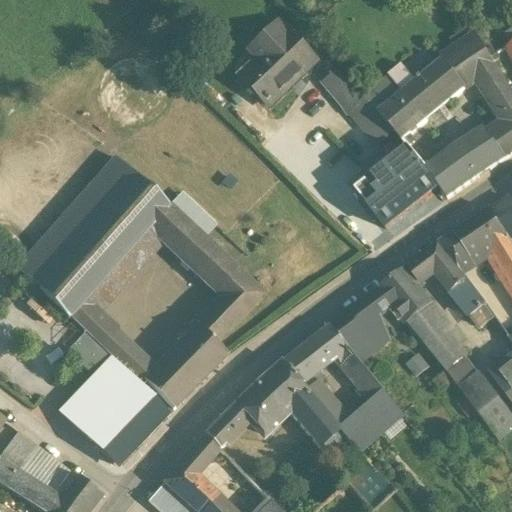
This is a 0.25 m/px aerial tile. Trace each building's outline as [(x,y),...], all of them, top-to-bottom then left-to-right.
[(313,62),(277,24),(261,39),(268,47),(238,76),(270,109),(290,90),(290,84),(313,62)] [(490,58),(479,41),(459,55),(476,82),(496,69),(490,58)] [(511,44),(503,50),(511,65),(511,44)] [(459,55),(445,63),(443,62),(437,67),(424,53),(402,71),(438,113),(476,82),(459,55)] [(511,155),(511,93),(496,69),(476,82),(504,125),(489,136),(505,160),(511,155)] [(391,80),(426,122),(438,113),(402,71),(391,80)] [(379,116),(366,100),(345,75),(324,93),(347,119),(355,112),(367,126),(379,116)] [(437,150),(419,128),(426,122),(391,80),(366,100),(379,116),(426,170),(436,163),(434,160),(435,160),(430,155),(437,150)] [(489,136),(461,155),(478,178),(505,160),(489,136)] [(436,163),(426,170),(446,200),(478,178),(461,155),(457,149),(436,163)] [(356,193),(385,230),(438,189),(409,151),(356,193)] [(108,215),(138,181),(114,158),(18,266),(43,289),(69,259),(71,257),(55,242),(92,200),(108,215)] [(71,257),(69,259),(99,287),(149,230),(167,209),(138,181),(108,215),(71,257)] [(511,205),(508,199),(490,211),(507,237),(511,234),(511,233),(511,227),(507,220),(511,216),(511,205)] [(92,200),(55,242),(71,257),(108,215),(92,200)] [(224,300),(197,327),(215,345),(262,297),(167,209),(149,230),(224,300)] [(490,211),(438,245),(452,265),(487,242),(511,280),(511,341),(507,345),(511,352),(511,245),(509,241),(507,237),(490,211)] [(452,265),(438,245),(425,255),(439,276),(446,288),(460,278),(452,265)] [(425,255),(406,270),(421,289),(439,276),(425,255)] [(99,287),(69,259),(43,289),(73,317),(86,301),(99,287)] [(421,289),(406,270),(379,290),(395,311),(406,323),(423,307),(430,300),(421,289)] [(460,278),(446,288),(459,307),(474,297),(460,278)] [(328,329),(371,380),(387,366),(378,354),(390,344),(382,321),(395,311),(379,290),(367,300),(328,329)] [(474,297),(459,307),(468,320),(472,318),(483,310),(474,297)] [(86,301),(73,317),(144,382),(155,371),(86,301)] [(406,323),(424,345),(438,362),(448,374),(487,419),(501,442),(511,433),(511,407),(486,374),(478,381),(464,363),(454,370),(419,326),(431,317),(423,307),(406,323)] [(483,310),(472,318),(479,328),(490,321),(483,310)] [(431,317),(419,326),(454,370),(464,363),(431,317)] [(197,327),(166,360),(195,389),(227,357),(215,345),(197,327)] [(333,364),(369,407),(383,394),(371,380),(328,329),(307,345),(313,353),(307,358),(321,374),(333,364)] [(101,372),(111,361),(93,344),(83,355),(101,372)] [(321,374),(307,358),(313,353),(307,345),(282,364),(305,393),(336,430),(339,434),(359,416),(348,403),(342,409),(324,389),(329,384),(321,374)] [(424,345),(406,359),(420,377),(438,362),(424,345)] [(511,354),(486,374),(511,407),(511,354)] [(420,377),(406,359),(392,371),(387,366),(371,380),(383,394),(390,402),(420,377)] [(155,371),(144,382),(172,412),(195,389),(166,360),(155,371)] [(101,372),(59,416),(90,445),(93,443),(109,459),(117,451),(121,455),(156,418),(136,398),(142,391),(111,361),(101,372)] [(448,374),(438,362),(420,377),(390,402),(399,413),(448,374)] [(282,364),(256,387),(205,438),(220,454),(247,426),(261,439),(285,414),(305,393),(282,364)] [(336,430),(305,393),(285,414),(315,449),(336,430)] [(345,441),(355,453),(399,413),(390,402),(383,394),(369,407),(359,416),(339,434),(345,441)] [(336,430),(315,449),(325,461),(345,441),(339,434),(336,430)] [(74,477),(18,435),(0,459),(0,466),(56,502),(74,477)] [(205,438),(193,452),(208,465),(220,454),(205,438)] [(345,441),(325,461),(367,511),(373,511),(393,492),(376,471),(372,474),(355,453),(345,441)] [(193,452),(143,508),(148,511),(199,511),(214,495),(195,478),(208,465),(193,452)] [(74,477),(56,502),(0,466),(0,489),(36,511),(91,511),(102,498),(74,477)] [(230,511),(214,495),(199,511),(230,511)]
